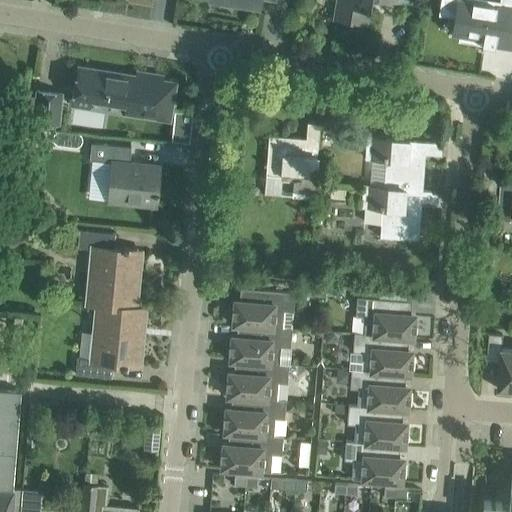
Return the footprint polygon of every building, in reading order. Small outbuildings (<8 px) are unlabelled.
[(335,0),(332,19),(367,24),(371,0),(380,0),(412,5),(412,4),(409,4),(409,0),(335,0)] [(457,0),(455,17),(452,34),(459,35),(461,35),(460,38),(483,41),(482,43),(483,43),(484,43),(493,44),(493,47),(494,47),(494,46),(511,49),(511,43),(511,0),(504,0),(503,7),(462,0),(457,0)] [(78,68),(75,87),(73,101),(167,117),(173,83),(162,81),(163,76),(136,71),(135,77),(78,68)] [(34,120),(42,121),(41,128),(55,129),(55,123),(58,123),(61,93),(37,91),(34,120)] [(294,195),(314,197),(315,183),(318,141),(300,140),(300,137),(269,135),(266,174),(295,176),(294,195)] [(368,137),(367,157),(386,158),(383,187),(420,190),(420,189),(424,141),(368,137)] [(108,200),(136,203),(156,205),(160,165),(129,162),(131,146),(91,142),(90,158),(112,160),(108,200)] [(511,177),(500,177),(499,197),(497,216),(511,216),(511,177)] [(364,186),(363,205),(366,206),(364,222),(381,223),(380,236),(398,237),(418,239),(421,202),(438,203),(438,191),(420,190),(383,187),(364,186)] [(318,212),(323,211),(323,202),(314,202),(314,225),(322,225),(322,217),(318,217),(318,212)] [(90,302),(96,303),(136,307),(138,288),(133,288),(137,250),(115,247),(116,232),(79,229),(78,246),(91,247),(86,302),(90,302)] [(294,291),(240,287),(239,306),(234,305),(232,323),(292,328),(292,327),(282,327),(283,310),(293,311),(294,291)] [(357,296),(355,315),(365,316),(363,333),(408,337),(413,337),(414,319),(410,319),(411,300),(357,296)] [(146,307),(136,307),(96,303),(91,357),(77,356),(75,373),(111,376),(113,363),(136,365),(139,327),(144,327),(146,307)] [(236,341),(231,341),(230,359),(235,360),(289,364),(289,363),(279,362),(280,346),(290,347),(292,328),(232,323),(232,324),(237,324),(236,341)] [(354,332),(352,351),(362,352),(361,369),(406,373),(410,373),(412,355),(407,355),(408,337),(363,333),(354,332)] [(510,394),(511,393),(511,348),(501,348),(502,334),(488,333),(486,360),(498,361),(496,388),(510,389),(510,394)] [(278,382),(287,383),(289,364),(235,360),(233,377),(228,377),(227,395),(231,395),(276,399),(278,382)] [(406,373),(361,369),(351,368),(349,387),(359,388),(358,405),(402,409),(407,409),(409,391),(404,390),(406,373)] [(337,369),(336,382),(348,383),(349,370),(337,369)] [(0,511),(20,511),(22,488),(13,487),(21,390),(0,388),(0,511)] [(224,431),(229,431),(273,435),(275,418),(284,418),(286,400),(276,399),(231,395),(230,413),(225,413),(224,431)] [(335,403),(334,411),(346,412),(347,404),(335,403)] [(402,409),(358,405),(348,404),(347,423),(356,424),(355,441),(400,444),(404,445),(406,427),(401,426),(402,409)] [(222,449),(221,468),(270,471),(272,453),(281,454),(283,435),(273,435),(229,431),(227,449),(222,449)] [(400,444),(355,441),(345,440),(344,459),(353,460),(352,478),(402,481),(403,462),(398,462),(400,444)] [(511,511),(511,468),(509,504),(504,504),(501,504),(501,500),(495,500),(484,499),(483,499),(482,511),(511,511)] [(246,476),(235,475),(234,484),(245,485),(246,476)] [(257,476),(246,476),(245,485),(256,486),(257,476)] [(284,478),(284,488),(295,489),(296,479),(284,478)] [(296,479),(295,489),(306,490),(307,480),(296,479)] [(82,501),(81,511),(138,511),(139,507),(138,507),(106,504),(108,485),(97,484),(84,482),(82,501)] [(334,492),(345,493),(346,483),(334,482),(334,492)] [(357,484),(346,483),(345,493),(356,494),(357,484)] [(384,496),(395,497),(396,487),(384,486),(384,496)] [(407,488),(396,487),(395,497),(406,498),(407,488)] [(22,488),(20,511),(39,511),(41,490),(22,488)]
